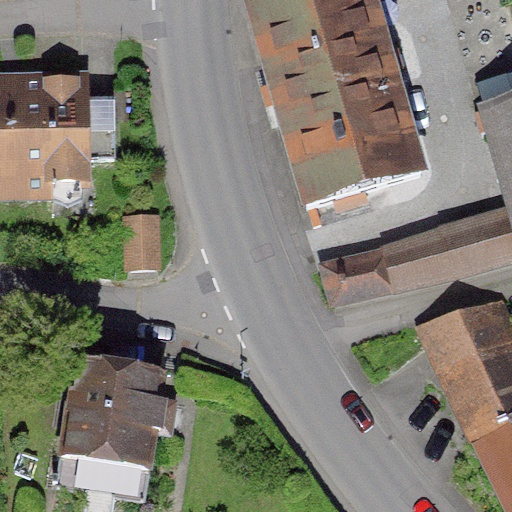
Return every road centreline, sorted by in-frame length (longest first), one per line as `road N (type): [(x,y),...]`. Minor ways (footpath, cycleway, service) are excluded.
road 1 (secondary): [(241,314),(207,190),(186,0)]
road 2 (residential): [(0,290),(241,314)]
road 3 (residential): [(300,364),(511,296)]
road 4 (secondary): [(432,511),(300,364)]
road 5 (residential): [(0,24),(120,0)]
